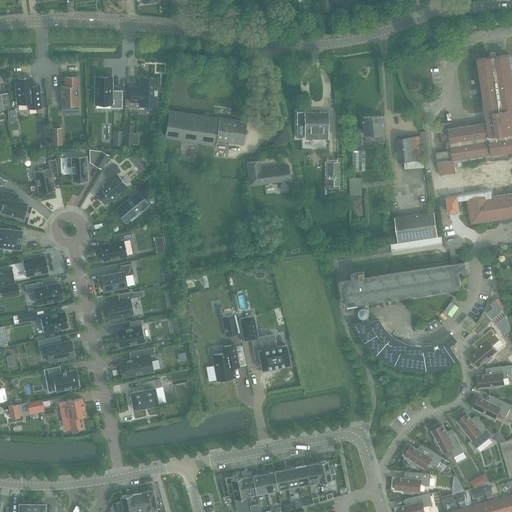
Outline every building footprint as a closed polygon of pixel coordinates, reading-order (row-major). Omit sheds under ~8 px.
[(511,151),(511,77),(508,54),(496,56),(495,52),(489,53),(490,57),(477,59),(487,123),(445,130),(444,123),(439,124),(442,144),(446,143),(447,151),(436,153),(439,175),(456,173),(454,160),(507,152),(511,151)] [(65,86),(61,86),(61,90),(61,106),(62,106),(62,113),(78,112),(78,106),(79,106),(78,77),(65,77),(65,86)] [(111,107),(121,108),(122,91),(112,91),(112,77),(95,77),(95,104),(111,105),(111,107)] [(140,102),(139,105),(156,105),(157,78),(140,77),(140,87),(131,87),(130,102),(140,102)] [(28,109),(42,107),(39,86),(33,86),(32,78),(15,80),(17,104),(28,103),(28,109)] [(0,93),(0,110),(5,109),(11,108),(9,100),(8,92),(0,93)] [(212,116),(169,109),(164,138),(215,145),(215,140),(243,144),(246,121),(212,116)] [(305,112),(296,112),(297,138),(302,138),(302,137),(304,137),(304,139),(328,139),(328,112),(305,112)] [(385,116),(374,117),(376,136),(386,135),(385,116)] [(376,136),(374,117),(363,118),(365,137),(376,136)] [(47,124),(40,125),(41,136),(48,135),(47,124)] [(124,144),(132,145),(134,125),(126,124),(124,144)] [(52,128),(52,145),(63,145),(62,127),(52,128)] [(113,131),(113,146),(122,146),(122,131),(113,131)] [(426,131),(419,132),(424,161),(430,160),(426,131)] [(399,162),(404,161),(404,169),(424,167),(423,159),(415,160),(412,136),(396,138),(399,162)] [(103,152),(96,165),(101,169),(108,156),(103,152)] [(136,155),(131,159),(134,164),(140,159),(136,155)] [(71,166),(72,182),(76,182),(76,183),(84,183),(84,182),(87,181),(86,156),(71,157),(71,158),(67,158),(67,166),(71,166)] [(49,168),(35,171),(39,194),(55,190),(51,174),(58,173),(55,159),(48,160),(49,168)] [(259,160),(246,162),(250,185),(262,184),(291,180),(289,166),(260,170),(259,160)] [(101,189),(95,194),(104,205),(127,185),(117,173),(120,171),(115,164),(104,173),(109,179),(99,187),(101,189)] [(140,176),(148,171),(146,167),(137,172),(140,176)] [(349,178),(350,196),(361,196),(361,185),(361,178),(349,178)] [(297,180),(289,182),(292,192),(300,190),(297,180)] [(135,188),(127,195),(130,199),(138,192),(135,188)] [(1,212),(22,219),(27,204),(16,201),(18,194),(6,191),(2,203),(4,203),(1,212)] [(449,213),(460,212),(458,201),(468,199),(470,217),(469,219),(472,221),(472,222),(473,222),(476,224),(478,222),(496,219),(496,220),(502,219),(502,218),(511,216),(511,192),(491,196),(491,191),(446,198),(449,213)] [(125,221),(147,203),(138,192),(130,199),(116,210),(125,221)] [(394,218),(398,242),(437,236),(434,212),(430,213),(394,218)] [(0,246),(20,249),(20,244),(22,244),(23,236),(21,235),(22,230),(0,228),(0,246)] [(100,244),(103,261),(127,256),(123,240),(132,238),(131,232),(113,235),(115,241),(100,244)] [(441,237),(390,244),(391,244),(391,250),(442,243),(441,237)] [(448,240),(445,241),(446,249),(446,250),(449,250),(454,249),(462,247),(461,238),(453,240),(448,240)] [(336,253),(337,261),(392,252),(391,250),(391,244),(336,253)] [(45,256),(22,260),(25,277),(49,272),(45,256)] [(103,287),(103,291),(127,286),(124,276),(134,274),(132,263),(120,266),(121,272),(100,276),(101,280),(99,280),(101,288),(103,287)] [(465,263),(456,264),(450,265),(364,278),(363,272),(355,273),(352,273),(353,280),(340,282),(341,291),(342,291),(343,299),(342,299),(344,306),(360,303),(361,309),(360,310),(360,311),(360,312),(360,313),(360,315),(361,316),(362,317),(363,323),(353,324),(368,347),(381,359),(401,368),(423,371),(441,368),(458,360),(455,355),(454,355),(449,346),(456,340),(452,335),(445,340),(434,345),(422,347),(408,345),(395,339),(386,331),(379,320),(368,322),(367,316),(367,315),(368,314),(368,312),(368,311),(367,309),(366,308),(365,302),(460,288),(459,281),(457,271),(466,270),(465,263)] [(0,270),(0,284),(14,282),(11,268),(0,270)] [(192,279),(185,281),(186,284),(187,289),(194,287),(193,282),(192,282),(192,279)] [(38,304),(62,299),(59,283),(42,287),(41,282),(25,285),(28,299),(36,297),(38,304)] [(3,296),(19,293),(17,285),(1,288),(3,296)] [(119,300),(106,303),(109,319),(133,315),(129,299),(134,298),(140,297),(143,296),(141,291),(133,292),(132,291),(118,294),(119,300)] [(176,299),(170,301),(172,312),(178,311),(176,299)] [(486,313),(491,319),(503,309),(495,300),(490,305),(492,308),(486,313)] [(20,323),(36,319),(34,311),(18,315),(20,323)] [(43,332),(68,327),(65,312),(40,317),(43,332)] [(233,315),(221,317),(225,336),(237,333),(233,315)] [(506,315),(496,325),(504,334),(509,329),(506,315)] [(240,319),(244,341),(257,338),(253,317),(240,319)] [(121,344),(121,346),(143,342),(140,327),(142,326),(141,320),(129,322),(131,328),(118,331),(119,338),(117,338),(119,345),(121,344)] [(493,345),(500,340),(490,329),(471,345),(477,352),(470,357),(472,359),(470,360),(474,366),(476,364),(478,366),(485,361),(486,362),(491,358),(490,356),(497,350),(493,345)] [(49,362),(74,357),(71,341),(56,343),(55,337),(38,340),(39,348),(46,346),(49,362)] [(235,378),(233,369),(239,368),(235,344),(222,347),(223,353),(212,355),(218,382),(235,378)] [(261,369),(262,370),(263,370),(272,368),(279,367),(288,365),(290,365),(289,363),(286,346),(286,345),(284,345),(284,346),(276,347),(267,348),(268,349),(259,350),(258,350),(258,352),(259,352),(262,369),(261,369)] [(139,357),(124,360),(125,368),(124,368),(125,375),(126,374),(127,376),(153,371),(149,355),(154,354),(153,348),(138,350),(139,357)] [(486,375),(478,376),(479,387),(488,386),(488,389),(495,388),(495,386),(504,385),(503,378),(511,377),(511,375),(511,365),(486,368),(486,375)] [(55,391),(80,386),(77,370),(61,373),(59,366),(43,369),(46,381),(53,380),(55,391)] [(171,376),(173,384),(189,381),(187,373),(171,376)] [(145,390),(130,393),(131,398),(129,398),(130,405),(132,404),(133,410),(158,405),(155,388),(160,387),(159,379),(143,382),(145,390)] [(480,413),(486,416),(487,414),(495,418),(498,412),(506,416),(511,405),(488,394),(485,400),(478,396),(477,399),(475,398),(472,404),(474,405),(473,407),(481,411),(480,413)] [(86,415),(82,398),(59,403),(62,420),(69,419),(71,431),(72,431),(72,432),(78,431),(78,429),(84,428),(81,416),(86,415)] [(29,411),(44,408),(42,400),(27,403),(29,411)] [(15,406),(4,408),(6,416),(17,414),(15,406)] [(457,417),(458,419),(456,420),(462,427),(460,429),(465,435),(466,433),(472,439),(470,441),(476,448),(492,436),(492,435),(476,416),(471,420),(466,413),(464,415),(462,413),(457,417)] [(436,438),(434,439),(437,445),(439,444),(443,452),(449,449),(453,457),(464,451),(452,429),(446,432),(442,425),(440,426),(439,424),(433,427),(434,429),(432,430),(436,438)] [(499,443),(501,449),(511,445),(511,442),(511,439),(499,443)] [(410,462),(416,465),(417,464),(425,468),(428,463),(436,468),(440,462),(442,458),(443,457),(423,445),(420,451),(410,445),(409,447),(407,446),(403,452),(405,453),(404,455),(412,460),(410,462)] [(511,445),(501,449),(503,454),(511,451),(511,445)] [(511,451),(503,454),(504,460),(511,457),(511,451)] [(442,458),(440,462),(446,466),(448,462),(442,458)] [(315,463),(319,482),(331,480),(330,474),(334,473),(332,465),(328,466),(327,460),(315,462),(315,463)] [(305,465),(308,483),(319,481),(315,463),(305,465)] [(294,468),(298,485),(308,483),(305,465),(294,468)] [(284,470),(287,487),(298,485),(294,468),(284,470)] [(273,472),(277,489),(287,487),(284,470),(273,472)] [(404,492),(411,493),(411,490),(420,491),(420,485),(429,486),(430,474),(408,471),(407,478),(396,477),(396,479),(394,479),(393,486),(395,486),(395,489),(404,490),(404,492)] [(263,474),(266,491),(277,489),(273,472),(263,474)] [(252,476),(256,494),(266,491),(263,474),(252,476)] [(242,478),(246,496),(256,494),(252,476),(242,478)] [(233,494),(236,504),(247,502),(246,496),(242,478),(242,477),(231,479),(232,485),(228,486),(230,494),(233,494)] [(455,487),(464,485),(463,479),(454,481),(455,487)] [(484,488),(476,491),(478,497),(486,495),(484,489),(484,488)] [(141,493),(145,511),(156,511),(156,510),(153,490),(141,492),(141,493)] [(140,511),(145,511),(141,493),(132,495),(134,511),(140,511)] [(398,507),(398,510),(396,510),(396,511),(424,511),(423,507),(432,505),(429,493),(427,494),(407,498),(409,505),(398,507)] [(511,511),(511,493),(501,497),(505,511),(511,511)] [(121,501),(116,502),(117,511),(134,511),(132,495),(131,494),(122,496),(120,496),(121,501)] [(453,496),(442,499),(443,505),(455,502),(453,497),(453,496)] [(505,511),(501,497),(487,501),(490,511),(505,511)] [(32,511),(32,504),(29,504),(29,501),(23,501),(23,504),(19,504),(18,511),(32,511)] [(32,504),(32,511),(45,511),(45,504),(42,504),(42,502),(35,501),(35,504),(32,504)] [(490,511),(487,501),(474,505),(475,511),(490,511)]
